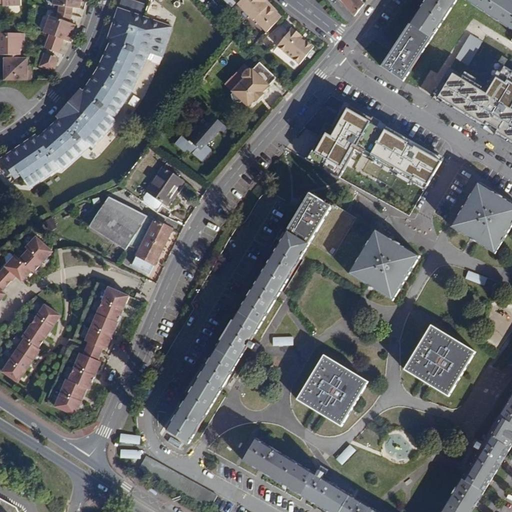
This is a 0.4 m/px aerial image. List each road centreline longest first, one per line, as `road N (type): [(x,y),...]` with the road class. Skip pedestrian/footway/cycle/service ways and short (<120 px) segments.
road 1 (tertiary): [(87,459),(212,201),(347,41)]
road 2 (residential): [(0,138),(65,81),(101,0)]
